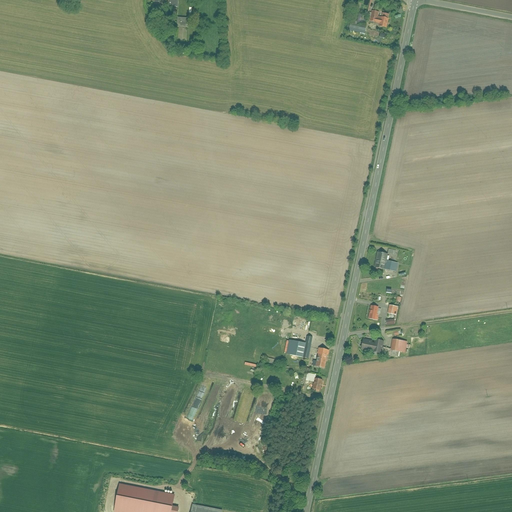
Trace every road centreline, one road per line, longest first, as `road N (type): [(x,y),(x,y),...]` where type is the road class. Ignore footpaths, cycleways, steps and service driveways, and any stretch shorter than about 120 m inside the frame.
road 1 (secondary): [(414,0),(306,511)]
road 2 (track): [(382,329),(511,310)]
road 3 (track): [(329,401),(209,373)]
